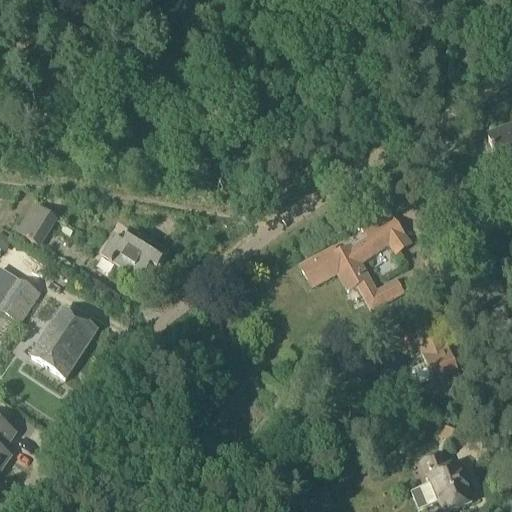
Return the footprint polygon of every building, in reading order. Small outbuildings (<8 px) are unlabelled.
[(511,133),(488,143),(501,177),(511,172),(511,133)] [(15,237),(39,251),(57,221),(33,208),(15,237)] [(357,291),(371,316),(401,299),(394,286),(376,296),(361,268),(388,249),(392,254),(395,259),(410,248),(391,220),(388,222),(380,211),(357,228),(364,238),(364,239),(366,242),(353,251),(352,250),(336,258),(333,254),(301,272),(311,291),(337,277),(339,281),(339,282),(343,291),(344,290),(348,296),(357,291)] [(101,260),(140,285),(151,269),(157,273),(168,257),(134,235),(124,250),(112,243),(101,260)] [(0,237),(0,253),(5,256),(12,245),(0,237)] [(0,278),(0,317),(20,331),(41,299),(3,274),(0,278)] [(31,362),(65,385),(97,336),(62,313),(31,362)] [(436,390),(441,402),(463,393),(458,380),(459,380),(443,340),(446,337),(443,330),(439,330),(438,327),(403,342),(408,355),(419,351),(426,368),(412,373),(410,377),(414,386),(418,388),(432,383),(435,390),(436,390)] [(291,400),(297,406),(314,385),(308,380),(291,400)] [(0,474),(9,461),(2,456),(14,439),(0,429),(0,474)] [(437,440),(449,446),(455,435),(443,429),(437,440)] [(189,458),(219,482),(235,461),(206,438),(189,458)] [(350,462),(346,455),(327,464),(331,471),(350,462)] [(441,505),(443,511),(459,511),(472,507),(468,495),(458,469),(448,473),(442,458),(421,467),(426,478),(429,477),(433,487),(421,492),(428,510),(441,505)] [(322,484),(328,498),(342,491),(335,478),(322,484)] [(293,511),(326,511),(333,509),(328,498),(322,484),(288,502),(293,511)]
